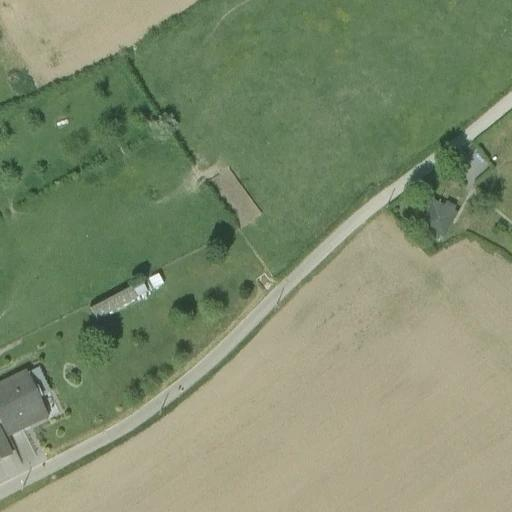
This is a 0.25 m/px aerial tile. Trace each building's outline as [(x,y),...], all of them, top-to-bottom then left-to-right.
[(472,176),(487,165),(476,150),(461,161),(472,176)] [(434,200),(419,228),(442,240),(457,212),(434,200)] [(84,296),(94,319),(132,302),(122,279),(84,296)] [(19,428),(43,417),(36,403),(48,398),(36,373),(25,378),(24,375),(0,386),(0,427),(6,440),(21,432),(19,428)] [(19,428),(21,432),(45,421),(43,417),(19,428)] [(0,438),(0,462),(9,458),(0,438)]
